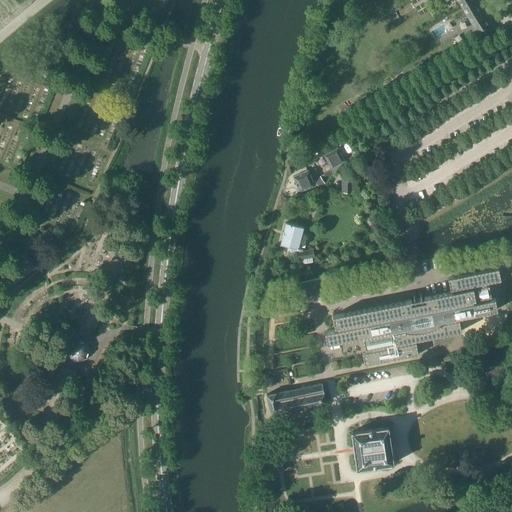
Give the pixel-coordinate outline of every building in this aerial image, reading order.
[(473,0),(472,0),(463,6),(480,35),(491,29),(473,0)] [(423,60),(410,68),(414,74),(427,67),(423,60)] [(323,155),(324,155),(331,168),(345,160),(337,147),(323,155)] [(314,160),(305,165),(307,170),(294,177),(301,192),(316,185),(309,169),(317,164),(314,160)] [(325,182),(321,175),(315,179),(320,186),(325,182)] [(352,179),(342,178),(342,191),(352,192),(352,188),(357,189),(357,191),(358,181),(352,180),(352,179)] [(286,222),(281,244),(288,246),(286,253),(298,256),(298,259),(314,257),(313,249),(303,250),(302,249),(299,248),(299,247),(304,227),(286,222)] [(411,299),(406,300),(332,315),(335,326),(337,326),(337,329),(325,331),(327,343),(364,335),(365,338),(363,338),(365,350),(367,349),(368,352),(362,353),(365,364),(419,354),(416,342),(414,343),(414,340),(462,331),(459,319),(457,320),(457,317),(498,309),(495,297),(490,298),(489,296),(491,295),(489,284),(487,284),(486,282),(501,279),(499,267),(448,277),(450,289),(453,288),(453,291),(424,297),(425,300),(422,301),(421,294),(414,296),(415,302),(412,303),(411,299)] [(321,289),(321,286),(319,278),(300,282),(303,293),(321,289)] [(70,342),(66,339),(63,341),(61,346),(62,350),(67,350),(70,358),(78,362),(86,359),(90,350),(86,342),(78,339),(70,342)] [(304,386),(307,405),(326,402),(324,391),(328,390),(326,382),(322,383),(304,386)] [(283,391),(287,409),(307,405),(304,386),(283,391)] [(287,409),(283,391),(267,394),(270,413),(287,409)] [(357,468),(394,463),(389,426),(352,431),(357,468)]
